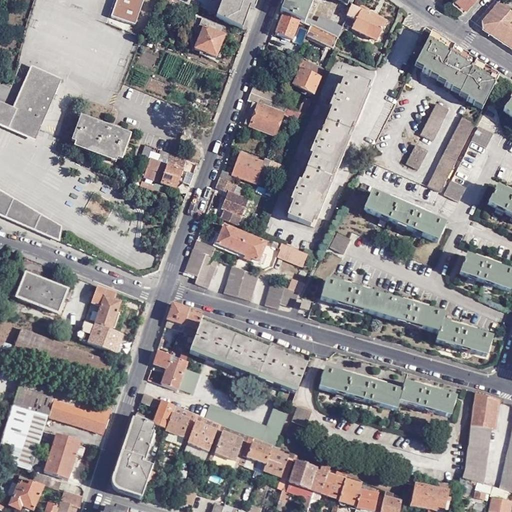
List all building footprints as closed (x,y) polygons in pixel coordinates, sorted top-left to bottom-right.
[(116,0),(111,17),(136,25),(144,0),(116,0)] [(221,0),(216,18),(230,25),(231,24),(242,29),(251,6),(255,8),(258,0),(221,0)] [(345,0),(349,2),(352,3),(353,0),(284,0),(280,12),(283,13),(301,21),(308,25),(311,26),(338,38),(342,28),(343,26),(319,15),(316,21),(306,16),(312,0),(345,0)] [(463,10),(467,7),(459,0),(454,0),(453,2),(463,10)] [(489,34),(511,49),(511,13),(497,3),(495,3),(481,18),(482,20),(481,21),(481,23),(481,25),(483,26),(484,28),(485,28),(487,29),(488,29),(491,34),(489,34)] [(385,23),(351,5),(344,23),(358,31),(358,34),(367,38),(368,37),(376,41),(385,23)] [(301,21),(283,13),(276,34),(279,36),(293,41),(295,36),(301,21)] [(223,27),(203,19),(200,26),(203,27),(194,49),(216,58),(225,36),(221,34),(223,27)] [(307,35),(306,37),(333,49),(338,38),(311,26),(307,35)] [(348,30),(342,28),(338,38),(343,40),(348,30)] [(434,35),(429,32),(413,64),(420,68),(420,69),(428,73),(428,75),(436,79),(436,80),(443,84),(443,85),(449,88),(450,90),(457,93),(458,95),(466,99),(466,100),(472,103),(473,105),(480,108),(496,75),(460,52),(444,43),(445,42),(434,35)] [(301,38),(295,36),(293,41),(279,36),(277,41),(296,50),(301,38)] [(321,79),(325,69),(300,58),(297,67),(301,69),(321,79)] [(35,141),(62,80),(31,67),(13,108),(16,109),(7,129),(35,141)] [(306,115),(321,79),(301,69),(293,85),(307,91),(299,112),(306,115)] [(287,216),(314,227),(372,86),(346,75),(337,96),(334,95),(331,101),(334,102),(318,142),(315,141),(312,148),(315,149),(298,189),(295,188),(292,195),(295,196),(287,216)] [(275,94),(253,85),(250,93),(272,102),(275,94)] [(283,114),(286,107),(272,102),(250,93),(248,101),(253,103),(245,124),(275,136),(283,114)] [(511,118),(511,95),(501,109),(511,118)] [(0,125),(7,129),(16,109),(13,108),(0,101),(0,215),(59,242),(62,227),(0,190),(0,125)] [(431,141),(448,109),(435,102),(419,134),(431,141)] [(306,115),(299,112),(286,107),(283,114),(303,122),(306,115)] [(439,191),(473,123),(461,116),(426,185),(439,191)] [(81,118),(71,144),(123,162),(131,136),(81,118)] [(485,150),(492,136),(478,129),(471,143),(485,150)] [(417,169),(427,150),(414,143),(404,163),(417,169)] [(176,189),(186,160),(161,151),(159,158),(168,161),(167,165),(160,183),(176,189)] [(222,171),(219,178),(232,183),(236,175),(255,183),(264,163),(239,154),(231,174),(222,171)] [(159,183),(160,183),(167,165),(149,159),(143,177),(159,183)] [(264,163),(255,183),(261,186),(268,167),(271,161),(265,159),(264,163)] [(268,167),(282,173),(285,167),(271,161),(268,167)] [(216,188),(229,192),(232,183),(219,178),(216,188)] [(140,187),(150,190),(151,186),(155,185),(142,180),(140,187)] [(457,204),(465,190),(450,182),(443,197),(457,204)] [(233,194),(237,185),(232,183),(229,192),(233,194)] [(165,189),(155,185),(151,186),(150,190),(162,194),(162,195),(165,189)] [(243,198),(247,189),(237,185),(233,194),(243,198)] [(511,217),(511,196),(495,188),(487,204),(511,217)] [(233,194),(229,192),(221,209),(224,210),(224,211),(221,219),(239,226),(242,217),(249,200),(243,198),(233,194)] [(437,242),(444,226),(370,194),(363,210),(437,242)] [(224,227),(217,244),(259,262),(266,244),(224,227)] [(342,254),(350,241),(337,233),(329,247),(342,254)] [(281,243),(274,240),(272,246),(279,249),(281,243)] [(196,241),(193,251),(200,254),(215,260),(219,251),(196,241)] [(308,254),(283,244),(278,257),(303,268),(308,254)] [(186,270),(186,272),(198,277),(196,280),(210,285),(219,262),(215,260),(200,254),(193,251),(186,270)] [(508,291),(511,279),(511,273),(464,257),(458,274),(508,291)] [(225,291),(252,301),(259,278),(233,267),(225,291)] [(24,277),(11,271),(1,290),(58,314),(66,295),(57,291),(60,287),(26,272),(24,277)] [(287,289),(298,294),(302,283),(291,279),(287,289)] [(208,289),(210,285),(196,280),(195,284),(208,289)] [(439,323),(441,316),(324,280),(319,298),(436,333),(434,341),(485,357),(490,339),(439,323)] [(265,305),(278,310),(280,304),(293,308),(298,294),(287,289),(273,283),(265,305)] [(116,292),(97,285),(92,303),(101,307),(95,324),(111,330),(120,303),(113,301),(116,292)] [(68,290),(60,287),(57,291),(66,295),(68,290)] [(251,302),(252,301),(225,291),(224,294),(251,302)] [(306,310),(308,303),(301,300),(298,307),(306,310)] [(166,327),(182,333),(189,310),(176,305),(173,304),(166,327)] [(182,333),(194,337),(202,314),(189,310),(182,333)] [(111,330),(95,324),(86,320),(78,340),(116,354),(123,335),(111,330)] [(258,374),(268,351),(200,326),(195,337),(191,348),(258,374)] [(20,329),(14,347),(106,381),(112,364),(20,329)] [(307,364),(268,351),(258,374),(297,389),(307,364)] [(157,352),(153,365),(167,370),(162,386),(177,391),(179,387),(185,369),(187,363),(187,362),(157,352)] [(200,375),(185,369),(179,387),(193,393),(200,375)] [(449,417),(454,400),(402,384),(399,392),(322,369),(317,387),(395,410),(397,402),(449,417)] [(10,464),(31,471),(48,416),(49,416),(54,401),(55,401),(58,394),(20,382),(0,439),(0,448),(9,451),(7,460),(10,464)] [(473,392),(461,477),(472,481),(482,484),(489,429),(492,429),(497,400),(473,392)] [(54,401),(49,416),(103,433),(110,411),(58,394),(55,401),(54,401)] [(156,399),(143,394),(140,402),(153,408),(155,402),(156,399)] [(160,405),(154,424),(154,425),(165,429),(174,407),(162,401),(160,405)] [(206,415),(205,419),(219,424),(249,436),(252,437),(276,446),(281,432),(290,409),(277,404),(267,426),(241,416),(236,427),(206,415)] [(236,427),(241,416),(210,404),(206,415),(236,427)] [(174,407),(165,429),(165,431),(185,438),(192,419),(194,414),(174,407)] [(305,426),(310,412),(296,407),(291,421),(305,426)] [(218,428),(219,424),(205,419),(194,414),(192,419),(218,428)] [(150,471),(154,460),(144,455),(154,425),(154,424),(142,420),(134,416),(113,481),(113,482),(113,484),(113,485),(114,486),(115,487),(116,488),(117,490),(118,490),(141,498),(146,482),(150,471)] [(207,451),(214,429),(194,421),(186,443),(207,451)] [(218,428),(215,438),(218,439),(213,453),(234,462),(235,461),(239,462),(241,455),(237,453),(242,440),(246,442),(249,436),(219,424),(218,428)] [(511,426),(498,489),(508,491),(511,492),(511,426)] [(185,438),(165,431),(162,438),(183,445),(185,438)] [(80,442),(56,434),(54,439),(46,437),(39,457),(48,460),(44,472),(68,480),(76,455),(79,447),(80,442)] [(264,464),(270,449),(251,441),(252,437),(249,436),(246,442),(241,455),(264,464)] [(186,443),(183,450),(204,458),(207,451),(186,443)] [(85,449),(79,447),(76,455),(82,457),(85,449)] [(9,451),(0,448),(0,457),(7,460),(9,451)] [(262,471),(285,479),(292,458),(270,449),(264,464),(262,471)] [(234,462),(213,453),(210,461),(231,470),(234,462)] [(262,471),(264,464),(241,455),(239,462),(238,464),(262,472),(262,471)] [(308,489),(314,470),(315,468),(295,461),(287,482),(288,482),(308,489)] [(313,490),(321,493),(327,473),(329,467),(321,464),(319,472),(313,490)] [(334,476),(327,473),(321,493),(339,499),(345,480),(347,474),(336,470),(334,476)] [(157,473),(150,471),(146,482),(153,484),(157,473)] [(14,475),(7,472),(3,480),(10,483),(14,475)] [(44,486),(59,490),(62,481),(36,473),(33,482),(44,486)] [(404,475),(403,483),(413,485),(408,506),(434,511),(443,511),(448,491),(445,491),(447,483),(440,482),(435,481),(433,489),(414,485),(415,478),(404,475)] [(461,477),(458,478),(457,485),(460,487),(459,493),(468,495),(472,481),(463,478),(461,477)] [(338,501),(355,507),(359,490),(360,484),(345,480),(339,499),(338,501)] [(33,511),(44,486),(33,482),(30,481),(28,486),(20,482),(18,485),(13,498),(9,506),(20,511),(22,506),(33,511)] [(289,492),(304,497),(306,495),(310,496),(312,490),(308,489),(288,482),(285,490),(285,491),(289,492)] [(13,498),(18,485),(13,483),(8,494),(9,494),(8,496),(13,498)] [(487,511),(508,511),(511,501),(506,500),(508,491),(498,489),(494,487),(491,497),(487,511)] [(176,500),(191,505),(195,493),(180,488),(176,500)] [(285,490),(282,489),(279,500),(285,502),(289,492),(285,491),(285,490)] [(0,509),(2,510),(8,496),(9,494),(8,494),(0,490),(0,509)] [(318,499),(321,493),(313,490),(312,490),(310,496),(318,499)] [(355,508),(361,510),(372,511),(375,493),(359,490),(355,507),(355,508)] [(78,511),(83,498),(64,492),(59,506),(57,511),(78,511)] [(486,495),(475,493),(474,498),(484,501),(486,495)] [(301,506),(306,509),(310,496),(306,495),(304,497),(301,506)] [(381,497),(378,511),(396,511),(398,501),(381,497)] [(281,511),(285,502),(279,500),(275,510),(280,511),(281,511)] [(57,511),(59,506),(49,503),(45,511),(57,511)]
